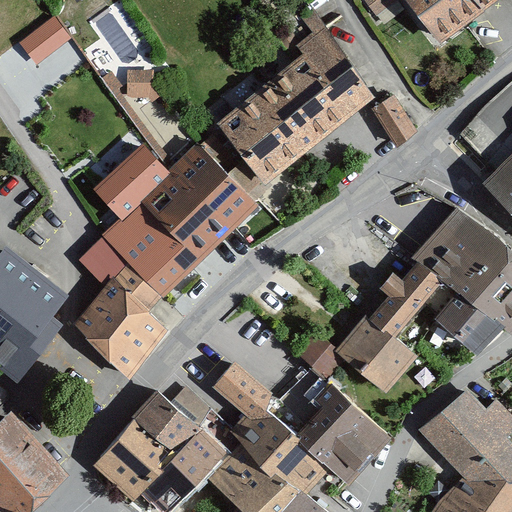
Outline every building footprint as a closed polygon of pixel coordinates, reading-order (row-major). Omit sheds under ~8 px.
[(405,5),(400,0),(370,0),(365,3),(381,23),(405,5)] [(468,0),(400,0),(405,5),(437,45),(480,12),(468,0)] [(468,0),(480,12),(499,0),(468,0)] [(375,100),(311,14),(286,32),(305,58),(214,126),(259,187),(375,100)] [(55,17),(21,43),(40,68),(71,41),(55,17)] [(75,108),(61,89),(44,101),(58,121),(75,108)] [(411,137),(387,106),(366,122),(390,153),(411,137)] [(258,210),(195,145),(77,260),(101,284),(120,265),(156,303),(160,306),(258,210)] [(511,215),(511,147),(478,180),(511,215)] [(406,259),(411,262),(437,282),(452,295),(463,304),(497,265),(500,257),(501,248),(497,240),(450,207),(406,259)] [(511,330),(511,254),(497,240),(501,248),(500,257),(497,265),(463,304),(493,327),(508,334),(511,330)] [(59,299),(0,256),(0,370),(19,384),(57,331),(43,321),(59,299)] [(366,312),(361,318),(391,340),(437,282),(411,262),(395,280),(385,272),(373,288),(380,295),(366,312)] [(120,265),(101,284),(75,326),(124,379),(164,329),(146,315),(156,303),(120,265)] [(463,304),(452,295),(434,316),(471,349),(493,327),(463,304)] [(361,318),(333,350),(341,358),(383,396),(414,358),(391,340),(361,318)] [(316,334),(295,354),(320,379),(323,376),(341,358),(333,350),(316,334)] [(240,413),(224,430),(238,444),(289,491),(300,499),(327,471),(264,409),(275,399),(217,350),(193,373),(240,413)] [(385,440),(310,374),(282,403),(275,399),(264,409),(327,471),(345,487),(385,440)] [(181,387),(167,404),(197,434),(212,414),(181,387)] [(479,410),(463,391),(414,433),(457,482),(511,482),(511,449),(503,439),(511,431),(511,417),(494,397),(479,410)] [(159,395),(134,424),(168,454),(139,491),(164,511),(167,511),(216,453),(197,434),(167,404),(159,395)] [(15,511),(60,472),(13,420),(0,430),(0,506),(5,511),(15,511)] [(134,424),(95,471),(129,504),(139,491),(168,454),(134,424)] [(238,444),(202,477),(229,507),(236,511),(266,511),(289,491),(238,444)] [(511,511),(511,482),(457,482),(429,511),(511,511)] [(289,491),(266,511),(316,511),(300,499),(289,491)]
